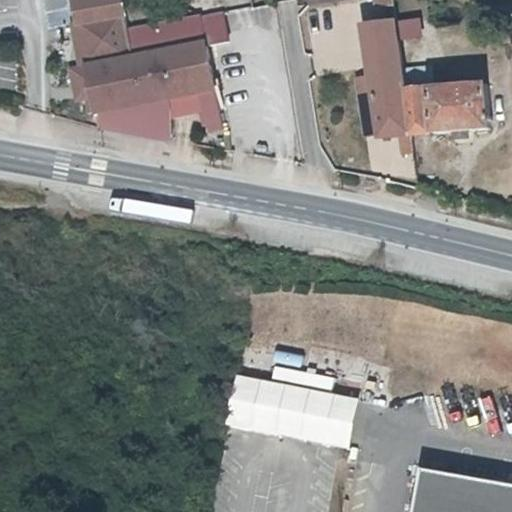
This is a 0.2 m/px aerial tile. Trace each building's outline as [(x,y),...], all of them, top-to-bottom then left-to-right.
[(125,0),(76,0),(81,22),(130,15),(125,0)] [(316,70),(363,66),(359,9),(311,13),(316,70)] [(240,55),(230,14),(205,20),(125,38),(131,62),(90,71),(101,117),(176,99),(201,93),(209,123),(229,118),(215,60),(240,55)] [(81,28),(90,71),(131,62),(125,38),(120,19),(81,28)] [(54,44),(73,41),(71,24),(51,27),(54,44)] [(422,140),(415,94),(404,25),(373,29),(381,81),(390,138),(391,142),(410,141),(422,140)] [(101,117),(90,71),(71,76),(81,121),(101,117)] [(381,81),(367,83),(376,140),(390,138),(381,81)] [(415,94),(422,140),(500,135),(494,87),(415,94)] [(176,99),(101,117),(105,130),(137,138),(174,146),(176,99)] [(413,157),(424,156),(422,140),(410,141),(413,157)] [(236,432),(353,453),(362,408),(245,386),(236,432)] [(511,511),(511,489),(432,475),(425,511),(511,511)]
